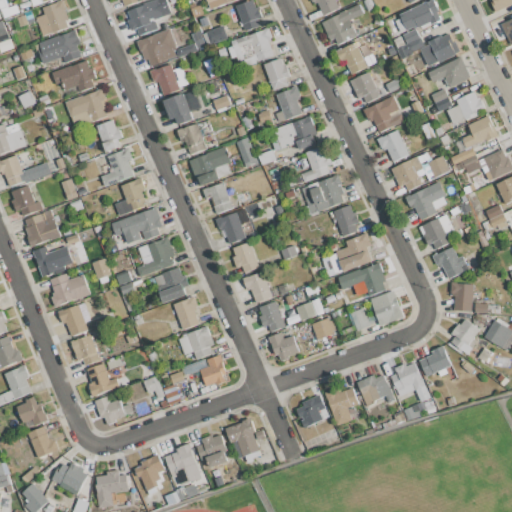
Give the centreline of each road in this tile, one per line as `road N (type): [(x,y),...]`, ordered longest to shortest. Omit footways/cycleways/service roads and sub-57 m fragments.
road 1 (residential): [(91,0),(284,442)]
road 2 (residential): [(427,320),(413,333),(92,446)]
road 3 (residential): [(278,0),(426,299),(427,320)]
road 4 (residential): [(0,241),(92,446)]
